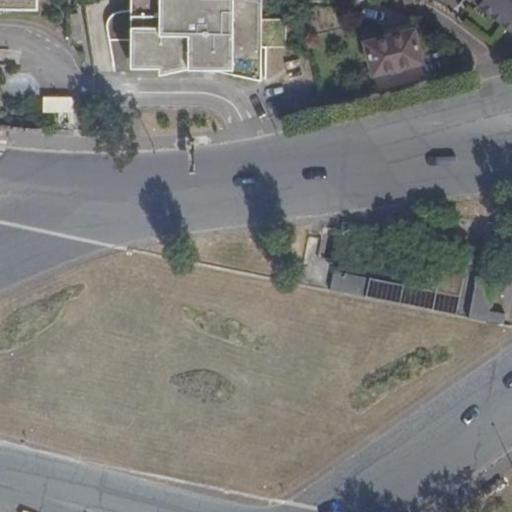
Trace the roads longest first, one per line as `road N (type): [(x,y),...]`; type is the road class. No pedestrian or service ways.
road 1 (motorway): [(511,384),(0,285)]
road 2 (motorway): [(0,385),(291,449),(511,481)]
road 3 (primary): [(375,133),(165,193)]
road 4 (primary): [(361,503),(511,397)]
road 5 (primary): [(165,193),(0,241)]
road 6 (motorway): [(165,193),(0,162)]
road 7 (secondary): [(511,91),(375,133)]
road 8 (primary): [(511,162),(375,133)]
road 9 (primary): [(19,474),(153,511)]
